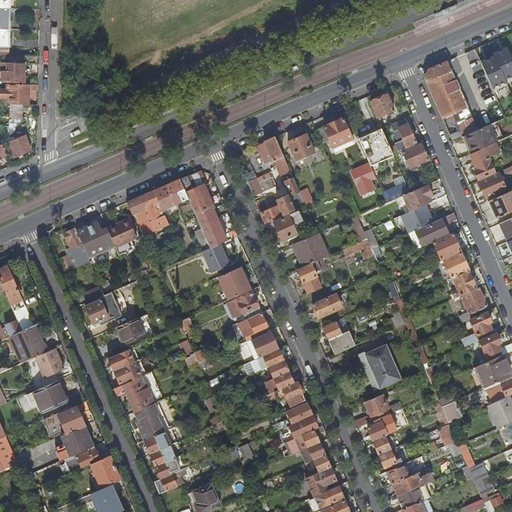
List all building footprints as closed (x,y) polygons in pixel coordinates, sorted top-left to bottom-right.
[(0,0),(0,46),(8,47),(9,0),(0,0)] [(456,5),(433,15),(435,19),(458,8),(456,5)] [(487,56),(496,77),(511,70),(511,58),(507,47),(499,51),(501,56),(496,58),(494,53),(487,56)] [(425,79),(443,119),(453,114),(460,131),(450,135),(452,141),(462,137),(477,130),(447,61),(428,69),(425,79)] [(2,63),(2,83),(24,83),(24,64),(2,63)] [(7,87),(7,104),(10,104),(29,105),(29,90),(38,90),(38,85),(2,84),(2,87),(7,87)] [(371,102),(378,118),(394,111),(386,95),(371,102)] [(499,103),(504,115),(511,112),(506,100),(499,103)] [(315,130),(321,143),(329,140),(333,147),(352,139),(343,118),(315,130)] [(390,125),(399,142),(395,144),(396,145),(389,148),(392,154),(416,143),(405,118),(390,125)] [(462,137),(466,147),(468,146),(471,153),(494,142),(503,139),(495,122),(477,130),(462,137)] [(358,139),(369,163),(370,165),(393,155),(392,154),(389,148),(381,129),(358,139)] [(288,142),(296,161),(314,153),(306,134),(288,142)] [(10,143),(16,157),(33,149),(26,135),(10,143)] [(273,160),(280,176),(284,174),(285,176),(288,180),(284,182),(289,194),(276,200),(278,205),(260,213),(265,224),(305,206),(275,137),(264,142),(264,143),(272,160),(273,160)] [(352,139),(333,147),(334,150),(354,141),(352,139)] [(469,154),(476,170),(474,171),(477,179),(494,172),(487,157),(499,152),(494,142),(471,153),(469,154)] [(256,146),(264,163),(272,160),(264,143),(256,146)] [(405,151),(412,167),(419,164),(428,160),(421,144),(405,151)] [(369,163),(351,171),(354,178),(342,183),(344,188),(374,174),(370,165),(369,163)] [(478,181),(486,197),(495,194),(496,196),(503,193),(502,191),(506,189),(499,175),(511,169),(511,164),(497,171),(498,172),(478,181)] [(267,171),(254,176),(256,180),(268,175),(267,171)] [(191,185),(183,188),(188,199),(210,247),(219,243),(226,240),(212,209),(208,198),(196,173),(187,176),(191,185)] [(245,179),(251,193),(274,184),(269,174),(268,175),(256,180),(254,176),(254,175),(245,179)] [(382,192),(386,202),(401,196),(409,192),(402,175),(393,179),(396,186),(387,190),(382,192)] [(153,190),(162,210),(188,199),(183,188),(179,179),(153,190)] [(377,181),(382,192),(387,190),(381,179),(377,181)] [(401,196),(408,212),(428,203),(432,201),(430,197),(432,196),(428,184),(409,192),(401,196)] [(299,191),(306,205),(313,202),(307,187),(299,191)] [(489,200),(496,217),(511,210),(511,189),(511,190),(489,200)] [(135,214),(143,232),(148,230),(149,232),(168,224),(162,210),(153,190),(127,202),(133,215),(135,214)] [(405,221),(410,231),(414,230),(432,222),(428,212),(431,210),(428,203),(408,212),(400,215),(403,222),(405,221)] [(274,222),(282,240),(296,233),(292,224),(301,220),(297,211),(274,222)] [(414,230),(422,246),(433,241),(448,234),(444,225),(457,219),(454,212),(432,222),(414,230)] [(349,219),(359,242),(367,238),(364,232),(357,215),(349,219)] [(511,216),(499,222),(507,241),(511,239),(511,216)] [(128,218),(106,228),(107,228),(114,245),(115,247),(119,255),(135,248),(131,240),(137,238),(128,218)] [(77,231),(87,256),(114,245),(107,228),(102,230),(98,222),(77,231)] [(367,238),(371,249),(378,246),(371,228),(364,232),(367,238)] [(295,243),(302,259),(305,266),(317,260),(335,252),(325,229),(295,243)] [(71,249),(79,267),(90,262),(89,259),(87,256),(77,231),(76,230),(65,235),(71,249)] [(433,241),(441,260),(443,259),(461,252),(452,232),(448,234),(433,241)] [(363,248),(364,250),(362,251),(365,258),(374,255),(371,249),(367,238),(359,242),(343,249),(346,256),(363,248)] [(203,250),(212,271),(223,266),(222,264),(227,262),(219,243),(210,247),(203,250)] [(291,244),(299,260),(302,259),(295,243),(291,244)] [(114,245),(87,256),(89,259),(115,247),(114,245)] [(63,253),(65,257),(68,263),(71,271),(79,267),(71,249),(63,253)] [(160,261),(163,268),(183,259),(180,252),(160,261)] [(443,259),(452,278),(453,277),(469,270),(461,252),(443,259)] [(63,253),(55,257),(56,261),(65,257),(63,253)] [(56,261),(59,267),(68,263),(65,257),(56,261)] [(297,269),(308,294),(321,288),(314,272),(321,269),(317,260),(305,266),(297,269)] [(59,267),(63,275),(71,271),(68,263),(59,267)] [(0,281),(4,290),(22,330),(33,326),(7,267),(0,269),(0,281)] [(218,277),(228,300),(251,289),(241,267),(218,277)] [(129,277),(131,282),(147,275),(145,270),(129,277)] [(453,277),(461,296),(477,289),(469,270),(453,277)] [(384,278),(387,284),(392,282),(393,282),(391,275),(384,278)] [(101,286),(105,294),(112,291),(108,282),(101,286)] [(387,284),(392,296),(393,297),(398,295),(392,282),(387,284)] [(88,292),(85,295),(87,302),(98,297),(105,294),(101,286),(88,292)] [(477,289),(461,296),(468,312),(459,316),(462,323),(476,317),(474,312),(487,306),(479,287),(477,289)] [(99,299),(84,306),(92,325),(99,322),(101,325),(121,315),(120,313),(125,311),(125,306),(124,303),(123,299),(122,297),(119,297),(117,294),(114,291),(113,290),(112,291),(105,294),(98,297),(99,299)] [(237,299),(243,313),(246,319),(261,312),(252,292),(237,299)] [(313,304),(319,317),(342,307),(336,293),(313,304)] [(0,301),(3,307),(9,304),(7,298),(0,301)] [(227,303),(233,317),(243,313),(237,299),(227,303)] [(401,316),(403,321),(408,319),(403,307),(399,300),(395,302),(398,309),(399,312),(401,316)] [(238,322),(243,333),(244,332),(247,340),(270,331),(261,312),(246,319),(238,322)] [(470,321),(477,336),(492,330),(489,323),(491,322),(488,313),(476,318),(470,321)] [(394,319),(398,327),(404,324),(403,321),(401,316),(396,318),(394,319)] [(180,321),(181,326),(184,330),(192,326),(189,317),(180,321)] [(337,320),(343,334),(350,331),(344,317),(337,320)] [(116,327),(124,345),(144,336),(136,318),(116,327)] [(404,324),(413,344),(418,341),(408,319),(403,321),(404,324)] [(323,326),(329,340),(343,334),(337,320),(323,326)] [(6,323),(11,334),(17,332),(12,321),(6,323)] [(13,334),(25,362),(36,357),(48,352),(41,335),(38,336),(34,325),(33,326),(22,330),(13,334)] [(248,344),(253,354),(257,352),(259,357),(264,355),(278,349),(270,331),(247,340),(247,341),(248,344)] [(329,340),(335,354),(356,345),(350,331),(343,334),(329,340)] [(475,334),(461,340),(464,347),(478,341),(475,334)] [(480,341),(487,356),(501,351),(503,355),(511,351),(511,343),(511,344),(501,349),(499,345),(501,344),(497,334),(480,341)] [(358,354),(374,390),(400,378),(386,345),(365,353),(364,351),(358,354)] [(415,348),(423,365),(428,363),(420,346),(415,348)] [(133,347),(108,358),(113,370),(135,361),(139,360),(133,347)] [(36,357),(44,377),(63,369),(54,349),(48,352),(36,357)] [(193,353),(197,362),(206,358),(202,349),(193,353)] [(264,355),(269,366),(283,360),(278,349),(264,355)] [(184,358),(188,365),(195,362),(192,355),(184,358)] [(256,358),(261,369),(269,366),(264,355),(259,357),(256,358)] [(477,366),(486,387),(511,376),(502,355),(477,366)] [(198,362),(200,368),(211,364),(208,357),(198,362)] [(135,361),(141,376),(146,374),(139,359),(139,360),(135,361)] [(269,366),(274,378),(288,371),(283,360),(269,366)] [(113,370),(119,383),(129,378),(130,381),(141,376),(135,361),(113,370)] [(427,374),(432,386),(437,383),(430,367),(425,369),(427,374)] [(274,378),(266,381),(271,392),(293,383),(288,371),(274,378)] [(33,392),(38,403),(42,413),(67,402),(57,381),(33,392)] [(271,392),(262,396),(265,403),(277,398),(278,399),(286,396),(290,406),(305,399),(297,381),(293,383),(271,392)] [(125,392),(134,412),(154,403),(145,383),(129,390),(126,383),(113,389),(116,396),(125,392)] [(491,396),(494,403),(508,396),(508,395),(505,389),(491,396)] [(26,395),(31,406),(38,403),(33,392),(26,395)] [(430,396),(437,413),(443,410),(441,406),(438,399),(435,393),(430,396)] [(364,401),(370,414),(353,421),(356,428),(373,420),(371,416),(387,408),(387,407),(381,394),(364,401)] [(438,399),(441,406),(451,402),(452,402),(449,394),(438,399)] [(489,405),(499,427),(511,421),(511,402),(509,396),(508,396),(494,403),(489,405)] [(286,411),(290,419),(279,424),(281,429),(286,426),(289,425),(312,415),(306,402),(286,411)] [(387,407),(387,408),(389,413),(402,408),(399,402),(387,407)] [(443,410),(448,422),(458,418),(451,402),(441,406),(443,410)] [(136,422),(144,440),(163,431),(156,414),(158,413),(154,403),(134,412),(128,414),(132,423),(138,420),(138,421),(136,422)] [(57,415),(64,430),(66,434),(84,426),(76,408),(57,415)] [(387,408),(371,416),(373,420),(389,413),(387,408)] [(389,413),(373,420),(375,425),(391,418),(389,413)] [(43,420),(50,436),(64,430),(57,415),(57,414),(43,420)] [(223,414),(210,420),(212,426),(213,425),(223,421),(226,420),(223,414)] [(312,415),(289,425),(294,438),(307,432),(317,427),(312,415)] [(368,428),(373,441),(384,436),(396,430),(391,418),(375,425),(368,428)] [(213,425),(216,432),(226,428),(223,421),(213,425)] [(439,428),(447,445),(451,443),(456,441),(449,424),(439,428)] [(294,438),(289,425),(286,426),(289,433),(280,437),(283,443),(288,441),(294,438)] [(294,438),(288,441),(291,448),(282,451),(285,457),(301,450),(319,442),(316,435),(315,435),(325,431),(322,425),(317,427),(307,432),(294,438)] [(61,436),(64,443),(55,448),(57,453),(66,449),(65,446),(88,436),(84,426),(66,434),(61,436)] [(144,440),(150,453),(169,445),(176,442),(170,428),(163,431),(144,440)] [(0,438),(0,454),(3,462),(0,463),(0,470),(17,463),(14,457),(5,436),(0,438)] [(88,436),(65,446),(66,449),(70,457),(93,447),(88,436)] [(373,441),(379,454),(390,450),(384,436),(373,441)] [(451,443),(456,455),(462,453),(458,445),(456,441),(451,443)] [(301,450),(303,456),(311,453),(314,459),(324,454),(319,442),(301,450)] [(173,444),(181,468),(185,466),(177,443),(173,444)] [(463,455),(467,465),(468,468),(474,465),(464,443),(458,445),(462,453),(463,455)] [(238,448),(243,460),(252,456),(246,444),(238,448)] [(150,453),(155,466),(174,458),(169,445),(150,453)] [(225,450),(227,456),(237,452),(234,446),(225,450)] [(93,447),(70,457),(64,460),(70,473),(90,464),(102,459),(99,452),(96,453),(93,447)] [(379,454),(385,469),(392,466),(393,469),(402,464),(399,458),(394,460),(390,450),(379,454)] [(303,456),(306,462),(314,459),(311,453),(303,456)] [(314,459),(319,472),(329,467),(324,454),(314,459)] [(241,461),(247,474),(256,470),(253,462),(258,460),(255,455),(252,456),(243,460),(241,461)] [(90,464),(93,471),(89,473),(90,475),(94,473),(100,487),(120,478),(110,456),(102,459),(90,464)] [(174,458),(155,466),(161,478),(171,474),(170,472),(178,468),(174,458)] [(470,468),(473,475),(483,470),(484,470),(481,463),(470,468)] [(393,469),(386,471),(392,484),(397,481),(407,477),(402,464),(393,469)] [(463,467),(468,479),(473,477),(472,475),(468,468),(467,465),(463,467)] [(319,472),(306,478),(310,487),(324,481),(325,485),(335,480),(329,467),(319,472)] [(161,478),(154,481),(159,493),(183,483),(180,476),(187,473),(185,468),(171,474),(161,478)] [(473,477),(475,482),(486,477),(483,470),(473,475),(472,475),(473,477)] [(397,481),(402,494),(424,484),(434,480),(431,473),(422,477),(419,471),(407,477),(397,481)] [(24,478),(30,491),(35,489),(32,481),(37,478),(35,473),(24,478)] [(475,482),(478,489),(478,488),(489,484),(486,477),(475,482)] [(310,487),(314,496),(324,492),(327,490),(325,485),(324,481),(310,487)] [(194,504),(197,511),(208,511),(221,506),(210,483),(192,491),(197,502),(194,504)] [(397,496),(403,509),(419,502),(430,497),(424,484),(402,494),(397,496)] [(478,488),(481,495),(492,491),(489,484),(478,488)] [(111,485),(91,494),(98,511),(117,511),(122,510),(111,485)] [(324,492),(329,504),(343,497),(338,486),(327,490),(324,492)] [(314,496),(320,510),(329,506),(329,504),(324,492),(314,496)] [(488,496),(493,507),(502,502),(498,492),(488,496)] [(482,499),(487,511),(495,511),(493,507),(488,496),(482,499)] [(320,511),(349,511),(344,499),(329,506),(320,510),(320,511)] [(403,509),(404,511),(433,511),(434,511),(433,511),(423,511),(419,502),(403,509)]
